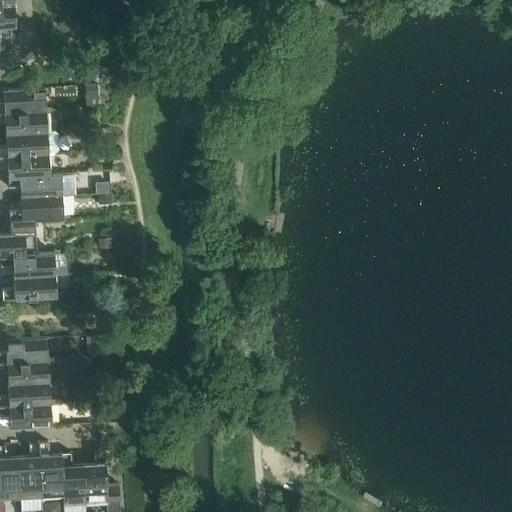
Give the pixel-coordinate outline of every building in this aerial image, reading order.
[(13,4),(0,5),(0,26),(10,26),(15,26),(13,4)] [(0,26),(0,36),(11,36),(10,26),(0,26)] [(96,85),(85,85),(86,99),(96,99),(96,85)] [(0,102),(0,112),(52,110),(51,107),(45,108),(44,88),(2,90),(3,102),(0,102)] [(52,110),(0,112),(0,122),(4,122),(4,134),(47,132),(46,112),(52,112),(52,110)] [(5,146),(0,145),(0,155),(54,153),(55,153),(58,149),(57,134),(54,132),(47,132),(4,134),(5,146)] [(54,153),(0,155),(0,165),(6,165),(7,177),(49,175),(49,174),(48,156),(54,155),(54,153)] [(49,175),(7,177),(7,187),(19,186),(20,198),(62,196),(61,176),(67,176),(67,173),(49,174),(49,175)] [(108,182),(95,182),(95,193),(108,193),(108,182)] [(110,193),(98,194),(98,203),(110,202),(110,193)] [(9,210),(9,220),(34,219),(34,220),(69,218),(69,215),(63,216),(62,196),(20,198),(20,210),(9,210)] [(0,255),(36,254),(36,253),(34,220),(34,219),(9,220),(10,233),(0,233),(0,255)] [(112,239),(98,240),(99,249),(113,248),(112,239)] [(0,255),(0,265),(0,266),(12,265),(12,277),(55,274),(53,255),(59,254),(59,252),(36,253),(36,254),(0,255)] [(55,274),(12,277),(13,288),(1,289),(2,300),(62,297),(62,294),(56,294),(55,274)] [(102,336),(86,336),(87,357),(103,356),(102,336)] [(0,352),(0,362),(54,359),(53,357),(47,357),(46,337),(4,340),(5,352),(0,352)] [(117,356),(100,357),(101,367),(118,366),(117,356)] [(54,359),(0,362),(0,372),(6,372),(6,384),(49,381),(48,362),(54,362),(54,359)] [(0,395),(0,405),(56,403),(56,400),(50,400),(49,381),(6,384),(7,395),(0,395)] [(56,403),(0,405),(0,415),(8,415),(9,428),(51,425),(50,405),(56,405),(56,403)] [(48,441),(38,442),(41,502),(44,502),(43,496),(62,495),(63,495),(60,452),(48,453),(48,441)] [(29,454),(17,455),(19,497),(39,496),(39,502),(41,502),(38,442),(28,442),(29,454)] [(0,498),(19,497),(17,455),(5,456),(5,444),(0,444),(0,498)] [(94,462),(82,463),(85,505),(106,504),(106,511),(119,511),(118,483),(106,484),(104,450),(93,450),(94,462)] [(70,452),(60,452),(63,495),(62,495),(62,511),(65,511),(65,506),(85,505),(82,463),(71,464),(70,452)]
